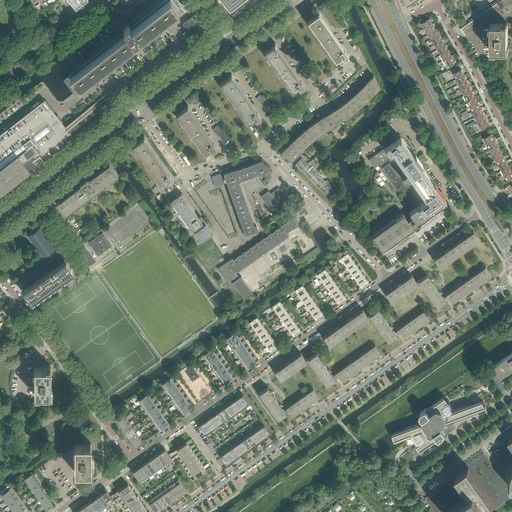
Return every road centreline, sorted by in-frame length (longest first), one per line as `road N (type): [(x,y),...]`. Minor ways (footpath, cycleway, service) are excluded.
road 1 (tertiary): [(183,511),(511,278)]
road 2 (residential): [(511,393),(406,472),(424,484),(511,421)]
road 3 (residential): [(186,421),(389,277)]
road 4 (secondary): [(372,0),(482,212)]
road 5 (secondary): [(495,201),(398,21)]
road 6 (residential): [(131,460),(21,303)]
road 7 (residential): [(142,116),(295,6)]
road 8 (residential): [(262,148),(389,277)]
road 9 (residential): [(0,226),(142,116)]
road 10 (residential): [(134,105),(0,208)]
road 11 (residential): [(511,145),(436,4)]
road 12 (residential): [(0,127),(43,94),(63,108),(110,72)]
road 13 (residential): [(262,148),(354,60)]
